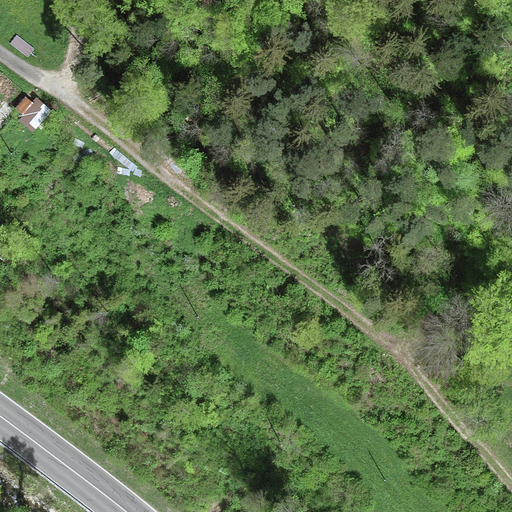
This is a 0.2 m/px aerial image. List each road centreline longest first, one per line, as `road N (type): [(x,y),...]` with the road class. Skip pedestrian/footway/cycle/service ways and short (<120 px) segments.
road 1 (track): [(76,0),(76,44),(54,92),(461,403),(511,475)]
road 2 (primary): [(0,417),(124,511)]
